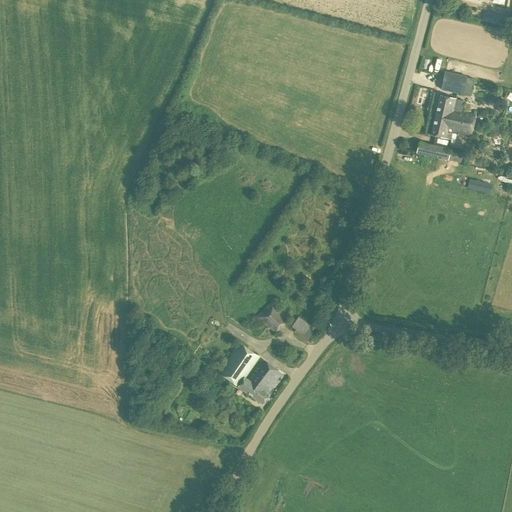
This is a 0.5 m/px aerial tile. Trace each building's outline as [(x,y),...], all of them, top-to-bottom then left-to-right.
[(467,77),(445,72),(445,73),(441,90),(463,94),(467,77)] [(435,117),(473,125),(475,114),(453,109),(455,99),(440,95),(435,117)] [(457,108),(469,110),(471,97),(458,96),(457,108)] [(470,136),(473,125),(435,117),(431,135),(446,138),(447,133),(451,134),(452,132),(470,136)] [(428,144),(419,142),(416,152),(426,155),(459,163),(462,151),(429,144),(428,144)] [(224,310),(231,315),(247,292),(240,288),(224,310)] [(275,334),(287,320),(273,301),(255,317),(275,334)] [(199,339),(200,350),(212,348),(211,341),(220,340),(219,329),(210,330),(211,338),(199,339)] [(246,379),(245,378),(260,358),(239,342),(217,373),(237,387),(262,405),(269,395),(267,394),(282,373),(261,359),(246,379)]
